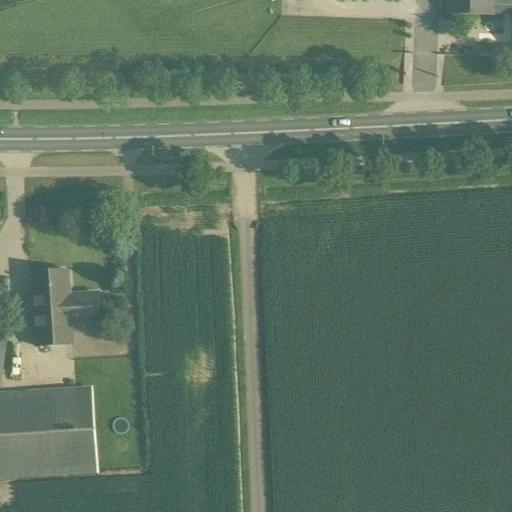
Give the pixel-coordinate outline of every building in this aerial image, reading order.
[(445,0),(445,15),(493,17),(494,0),(445,0)] [(511,0),(494,0),(494,15),(511,16),(511,0)] [(70,323),(99,321),(97,294),(69,295),(67,270),(31,273),(36,347),(72,345),(70,323)] [(0,376),(3,377),(8,336),(0,334),(0,376)] [(0,477),(94,474),(91,390),(0,393),(0,477)]
